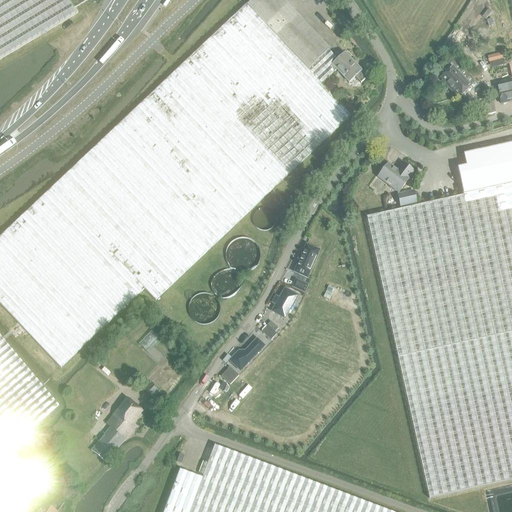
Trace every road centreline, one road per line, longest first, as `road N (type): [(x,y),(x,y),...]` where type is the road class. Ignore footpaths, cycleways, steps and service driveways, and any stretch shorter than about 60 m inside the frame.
road 1 (unclassified): [(342,0),(386,64),(393,97),(305,222),(254,316),(177,420)]
road 2 (unclassified): [(194,0),(97,95),(0,170)]
road 3 (unclassified): [(177,420),(417,511)]
road 4 (primary): [(0,148),(84,82),(150,0)]
road 5 (primary): [(119,0),(51,91),(0,141)]
